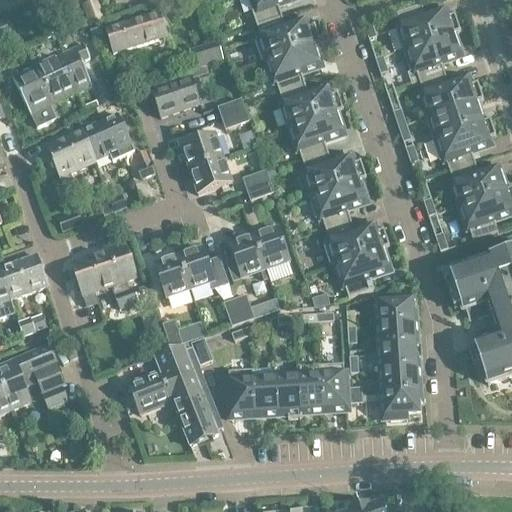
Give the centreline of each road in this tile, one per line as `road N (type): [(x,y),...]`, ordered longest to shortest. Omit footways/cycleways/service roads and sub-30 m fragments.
road 1 (residential): [(339,21),(444,329),(449,468)]
road 2 (unclassified): [(449,468),(121,486)]
road 3 (residential): [(50,254),(182,205),(142,103)]
road 4 (residential): [(121,486),(50,254)]
road 5 (unclassified): [(121,486),(0,487)]
